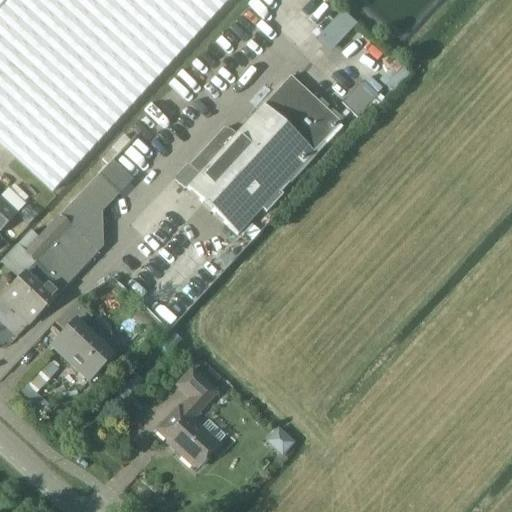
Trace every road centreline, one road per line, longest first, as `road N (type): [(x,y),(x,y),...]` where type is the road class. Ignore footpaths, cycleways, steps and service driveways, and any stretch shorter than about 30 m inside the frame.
road 1 (unknown): [(0,364),(291,53)]
road 2 (residential): [(511,326),(438,417),(414,511)]
